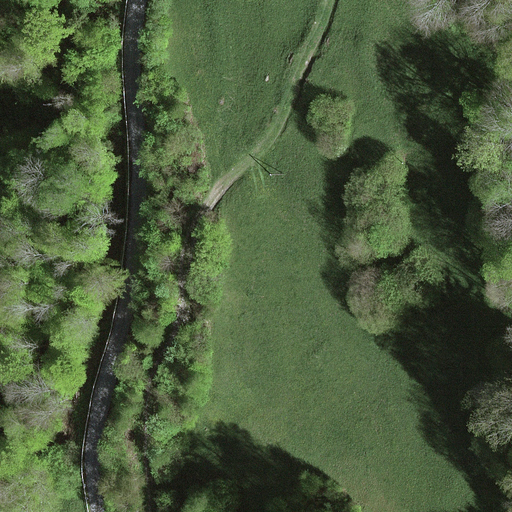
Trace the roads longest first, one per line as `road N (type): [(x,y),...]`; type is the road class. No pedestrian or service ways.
road 1 (track): [(328,0),(279,142),(227,178),(185,254),(184,313),(154,392),(151,461),(161,511)]
road 2 (unclassified): [(99,511),(94,406),(126,271),(136,0)]
